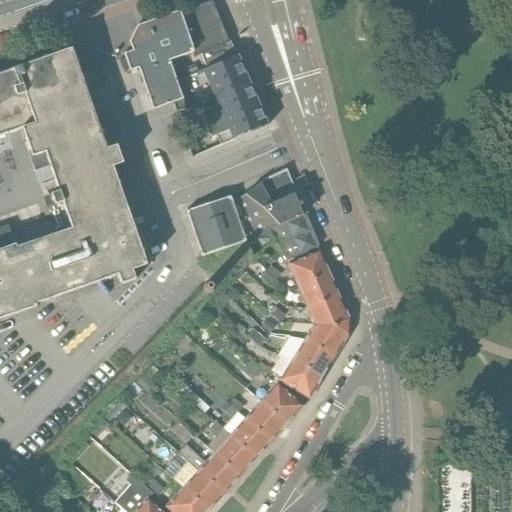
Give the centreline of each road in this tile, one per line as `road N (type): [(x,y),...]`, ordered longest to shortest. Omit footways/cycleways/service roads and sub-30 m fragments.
road 1 (secondary): [(387,341),(309,134)]
road 2 (residential): [(387,341),(357,375),(277,511)]
road 3 (secondary): [(251,0),(309,134)]
road 4 (secondary): [(309,134),(312,114),(283,0)]
road 5 (residential): [(288,511),(395,443)]
